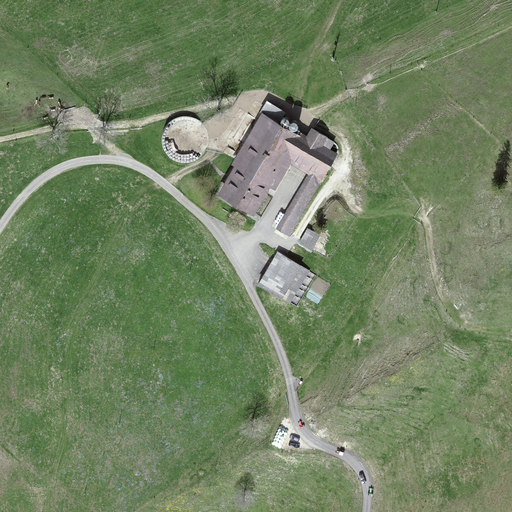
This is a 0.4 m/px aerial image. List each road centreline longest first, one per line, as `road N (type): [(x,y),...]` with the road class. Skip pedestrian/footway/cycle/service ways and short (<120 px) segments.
road 1 (unclassified): [(0,227),(42,177),(82,160),(124,162),(165,183),(203,216),(246,279),(283,357),(295,421),(312,442),(361,470),(364,511)]
road 2 (track): [(154,176),(129,206),(69,333),(64,435),(48,511)]
road 3 (track): [(95,125),(136,124),(264,95),(338,138),(337,171)]
road 4 (track): [(337,171),(359,207),(421,214),(436,282),(453,311),(511,327)]
road 5 (track): [(511,27),(304,116)]
road 6 (track): [(298,113),(311,56),(338,0)]
